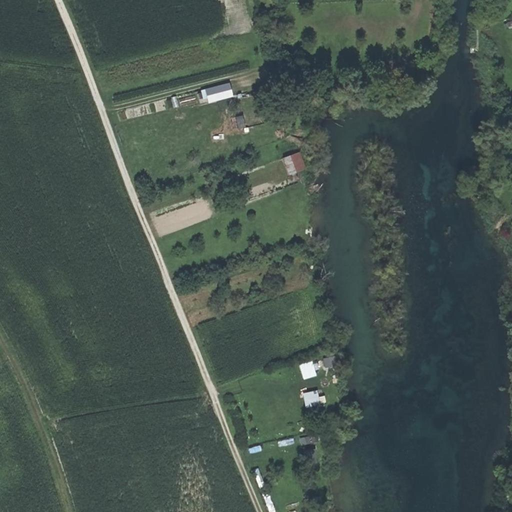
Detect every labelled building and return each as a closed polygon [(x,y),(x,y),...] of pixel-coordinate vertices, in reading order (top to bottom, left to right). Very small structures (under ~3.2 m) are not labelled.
[(231,94),(228,80),(203,87),(207,101),(231,94)] [(282,155),(287,173),(304,168),(300,150),(282,155)] [(310,358),(297,361),(301,377),(314,374),(310,358)] [(301,391),(303,406),(318,403),(316,389),(301,391)] [(314,447),(303,448),(305,465),(315,464),(314,447)]
